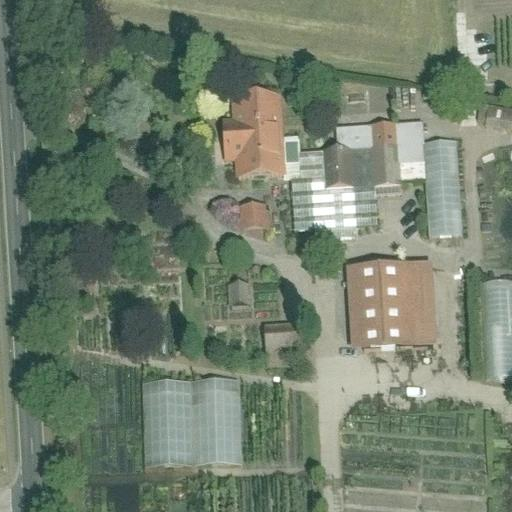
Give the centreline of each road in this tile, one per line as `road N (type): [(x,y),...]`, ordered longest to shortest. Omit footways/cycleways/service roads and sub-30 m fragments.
road 1 (tertiary): [(0,31),(29,511)]
road 2 (unknown): [(6,143),(181,155)]
